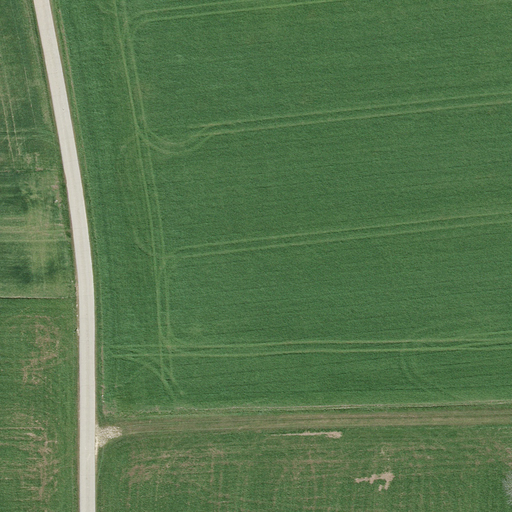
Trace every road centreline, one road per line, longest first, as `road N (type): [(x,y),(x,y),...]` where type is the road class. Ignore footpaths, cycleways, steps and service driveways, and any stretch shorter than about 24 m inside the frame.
road 1 (unclassified): [(39,0),(81,250),(86,511)]
road 2 (track): [(85,430),(511,415)]
